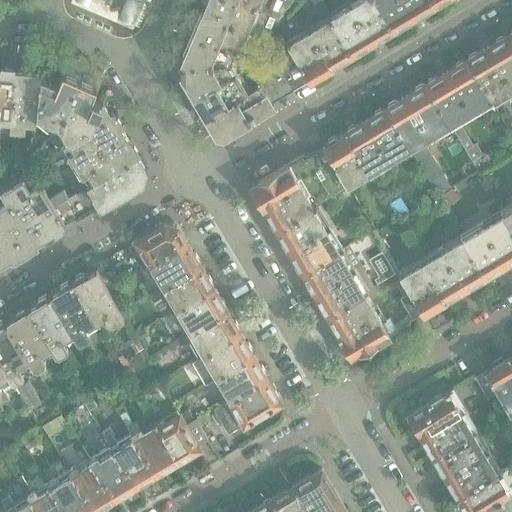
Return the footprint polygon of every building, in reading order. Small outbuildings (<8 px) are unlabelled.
[(76,0),(131,23),(141,0),(76,0)] [(272,34),(299,0),(206,0),(204,7),(272,34)] [(396,29),(377,0),(353,0),(331,14),(355,54),(381,38),(396,29)] [(435,6),(431,0),(377,0),(396,29),(435,6)] [(235,54),(247,28),(271,37),(272,34),(204,7),(180,62),(181,66),(236,59),(235,54)] [(355,54),(331,14),(287,40),(288,41),(286,42),(294,55),(311,80),(355,54)] [(511,87),(511,42),(507,35),(506,36),(502,36),(496,39),(495,42),(487,47),(511,88),(511,87)] [(511,88),(487,47),(478,53),(475,52),(469,56),(467,59),(490,101),(511,88)] [(223,132),(295,89),(278,64),(276,60),(277,60),(274,54),(255,56),(263,69),(263,68),(265,72),(263,73),(259,66),(248,73),(252,80),(254,80),(256,84),(247,89),(207,114),(216,130),(223,132)] [(311,80),(294,55),(278,64),(295,89),(311,80)] [(247,89),(236,70),(236,59),(181,66),(181,70),(207,114),(247,89)] [(490,101),(467,59),(465,60),(462,60),(456,63),(455,66),(437,77),(434,76),(429,80),(427,83),(426,83),(450,125),(490,101)] [(11,129),(17,70),(15,69),(12,66),(4,66),(1,68),(0,68),(0,120),(10,121),(10,128),(11,129)] [(34,123),(40,81),(43,75),(34,71),(17,70),(11,129),(25,130),(25,122),(34,123)] [(59,124),(79,77),(63,71),(59,82),(43,75),(40,81),(34,123),(34,122),(50,135),(59,124)] [(110,112),(103,100),(91,95),(96,84),(79,77),(59,124),(68,139),(110,112)] [(450,125),(426,83),(425,84),(421,84),(415,88),(414,90),(410,93),(397,101),(394,100),(388,104),(387,107),(386,107),(410,148),(450,125)] [(410,148),(386,107),(384,109),(381,108),(375,112),(374,115),(358,124),(356,125),(353,125),(347,128),(346,131),(344,132),(368,174),(410,148)] [(138,155),(117,121),(112,111),(110,112),(68,139),(74,149),(69,152),(82,175),(83,174),(88,183),(138,155)] [(482,155),(475,144),(472,145),(461,127),(454,132),(472,162),(478,172),(485,167),(479,158),(482,155)] [(368,174),(344,132),(337,136),(334,136),(328,140),(327,143),(324,145),(336,165),(348,186),(368,174)] [(325,200),(334,194),(348,187),(348,186),(336,165),(324,145),(305,156),(304,154),(258,181),(259,182),(250,187),(262,209),(265,207),(270,216),(270,219),(273,225),(276,226),(277,228),(315,207),(325,200)] [(76,220),(132,186),(140,182),(144,165),(138,155),(88,183),(87,184),(76,191),(67,196),(63,189),(60,192),(75,217),(76,220)] [(442,173),(429,181),(438,195),(451,187),(442,173)] [(66,222),(50,197),(39,180),(30,186),(23,175),(12,182),(43,236),(52,231),(56,232),(63,228),(64,224),(66,222)] [(43,236),(12,182),(0,189),(0,190),(6,200),(0,203),(0,209),(24,251),(36,244),(36,240),(43,236)] [(75,217),(60,192),(50,197),(66,222),(75,217)] [(339,202),(334,194),(325,200),(329,208),(339,202)] [(408,212),(400,197),(388,204),(397,218),(408,212)] [(511,204),(502,211),(511,227),(511,204)] [(340,249),(315,207),(277,228),(278,230),(278,233),(281,239),(284,240),(295,259),(295,262),(298,268),(301,269),(302,271),(340,249)] [(24,251),(0,209),(0,255),(3,260),(11,255),(14,257),(24,251)] [(511,227),(502,211),(461,235),(485,276),(486,275),(489,276),(495,272),(496,269),(511,259),(511,227)] [(414,231),(405,216),(396,221),(405,236),(414,231)] [(145,267),(186,242),(177,226),(164,223),(128,245),(142,269),(145,267)] [(485,276),(461,235),(421,259),(444,300),(445,299),(449,300),(455,296),(456,293),(473,283),(476,283),(482,280),(483,277),(485,276)] [(158,290),(200,265),(199,263),(199,259),(196,253),(192,252),(186,242),(145,267),(158,290)] [(365,292),(341,250),(340,249),(302,271),(304,273),(303,276),(307,282),(310,283),(321,302),(320,305),(324,311),(327,312),(328,314),(365,292)] [(444,300),(421,259),(399,272),(403,281),(410,292),(411,292),(424,312),(426,311),(430,311),(436,308),(437,305),(444,300)] [(171,312),(213,288),(212,285),(213,282),(209,276),(205,274),(200,265),(158,290),(171,312)] [(75,279),(70,281),(97,324),(107,318),(109,322),(113,323),(124,317),(121,311),(108,289),(114,286),(102,266),(96,269),(88,274),(87,271),(84,273),(80,273),(76,275),(75,279)] [(403,281),(399,272),(382,282),(388,291),(403,281)] [(51,293),(48,295),(75,337),(77,341),(77,340),(81,341),(81,342),(89,337),(88,336),(89,333),(90,333),(88,330),(97,324),(70,281),(69,280),(68,281),(59,286),(60,289),(52,294),(51,293)] [(185,335),(226,310),(225,308),(226,304),(222,298),(219,297),(213,288),(171,312),(185,335)] [(360,353),(410,323),(411,320),(409,314),(393,324),(389,318),(382,323),(379,319),(381,318),(365,292),(328,314),(329,316),(328,319),(332,325),(335,326),(340,335),(338,336),(351,358),(360,352),(360,353)] [(424,312),(411,292),(410,292),(399,298),(409,314),(411,320),(424,312)] [(29,306),(26,308),(53,350),(55,354),(59,354),(59,355),(67,350),(66,350),(67,346),(68,346),(66,343),(75,337),(48,295),(47,293),(37,299),(38,302),(30,307),(29,306)] [(7,319),(4,321),(31,364),(42,381),(46,379),(39,367),(45,363),(44,363),(45,359),(46,359),(44,356),(53,350),(26,308),(25,306),(15,312),(16,315),(8,320),(7,319)] [(134,315),(129,307),(121,311),(124,317),(126,320),(134,315)] [(198,357),(240,333),(238,330),(239,326),(235,320),(232,319),(226,310),(185,335),(198,357)] [(0,362),(10,378),(11,380),(12,380),(15,381),(23,377),(22,376),(23,373),(24,372),(22,369),(31,364),(4,321),(3,319),(0,321),(0,362)] [(212,380),(253,355),(251,353),(252,349),(249,343),(245,342),(240,333),(198,357),(192,361),(206,384),(212,380)] [(172,349),(183,342),(180,337),(169,344),(172,349)] [(91,351),(86,344),(81,347),(85,355),(91,351)] [(148,357),(144,349),(134,354),(139,363),(148,357)] [(132,367),(127,358),(125,360),(122,355),(118,358),(122,364),(127,371),(132,367)] [(225,402),(266,378),(265,375),(266,371),(262,365),(258,364),(253,355),(212,380),(225,402)] [(511,408),(511,355),(503,361),(501,358),(491,364),(490,367),(487,369),(499,391),(510,410),(511,408)] [(0,403),(10,397),(1,383),(10,378),(0,362),(0,403)] [(127,371),(122,364),(112,370),(116,378),(127,371)] [(137,374),(132,367),(127,371),(131,378),(137,374)] [(499,391),(487,369),(476,376),(488,397),(499,391)] [(239,425),(280,401),(279,400),(282,398),(273,383),(270,385),(266,378),(225,402),(239,425)] [(41,403),(27,381),(16,388),(29,410),(41,403)] [(472,431),(447,390),(408,413),(409,416),(409,420),(415,431),(418,429),(433,454),(472,431)] [(97,405),(92,397),(83,403),(88,411),(97,405)] [(208,439),(196,419),(194,420),(185,405),(177,410),(176,409),(176,410),(162,418),(151,401),(144,405),(154,419),(177,459),(187,454),(190,455),(196,451),(197,448),(199,446),(198,445),(208,439)] [(177,459),(154,419),(139,428),(136,422),(132,424),(125,411),(119,415),(130,433),(143,455),(145,454),(156,471),(164,466),(170,467),(174,464),(177,459)] [(156,471),(145,454),(143,455),(130,433),(119,440),(110,426),(101,432),(109,446),(122,468),(124,465),(136,484),(143,479),(148,480),(153,477),(155,472),(156,471)] [(497,471),(473,432),(472,431),(433,454),(449,480),(446,482),(455,497),(497,471)] [(36,445),(31,435),(22,440),(28,450),(36,445)] [(136,484),(124,465),(122,468),(109,446),(89,458),(102,480),(104,478),(115,496),(122,492),(128,492),(132,489),(135,484),(136,484)] [(69,461),(62,450),(57,453),(63,464),(69,461)] [(115,496),(104,478),(102,480),(89,458),(68,471),(81,492),(83,490),(94,508),(101,504),(107,504),(112,501),(114,496),(115,496)] [(338,511),(346,507),(322,466),(293,483),(310,511),(338,511)] [(94,508),(83,490),(81,492),(68,471),(47,484),(59,505),(62,503),(68,511),(91,511),(94,509),(94,508)] [(502,511),(511,506),(511,495),(498,473),(497,471),(455,497),(456,497),(464,511),(468,509),(470,511),(475,511),(481,509),(482,510),(489,506),(491,511),(502,511)] [(28,486),(22,476),(16,480),(22,489),(28,486)] [(310,511),(293,483),(270,497),(279,511),(310,511)] [(68,511),(62,503),(59,505),(47,484),(26,496),(36,511),(68,511)] [(36,511),(26,496),(15,502),(10,494),(2,499),(7,507),(4,509),(6,511),(36,511)] [(279,511),(270,497),(247,510),(248,511),(249,511),(279,511)]
